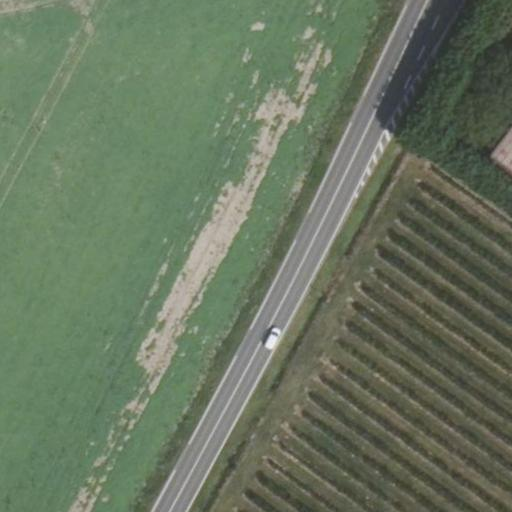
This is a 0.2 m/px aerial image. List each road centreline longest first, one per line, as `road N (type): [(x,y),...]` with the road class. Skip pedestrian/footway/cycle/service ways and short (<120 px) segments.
road 1 (primary): [(377,111),(169,511)]
road 2 (residential): [(377,111),(445,0)]
road 3 (primary): [(429,0),(377,111)]
